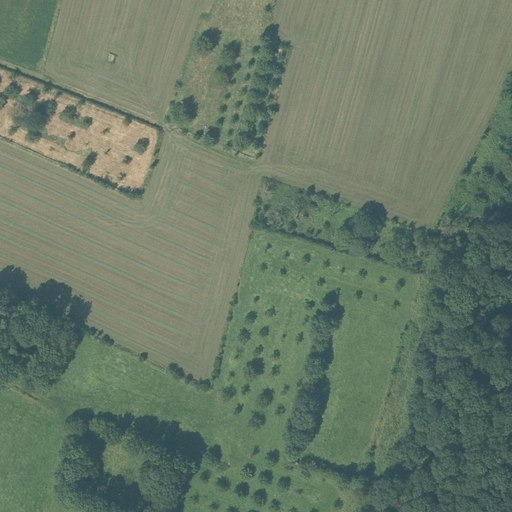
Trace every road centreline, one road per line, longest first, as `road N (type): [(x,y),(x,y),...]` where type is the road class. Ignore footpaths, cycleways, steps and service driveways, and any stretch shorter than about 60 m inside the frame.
road 1 (track): [(0,62),(260,167)]
road 2 (track): [(438,234),(260,167)]
